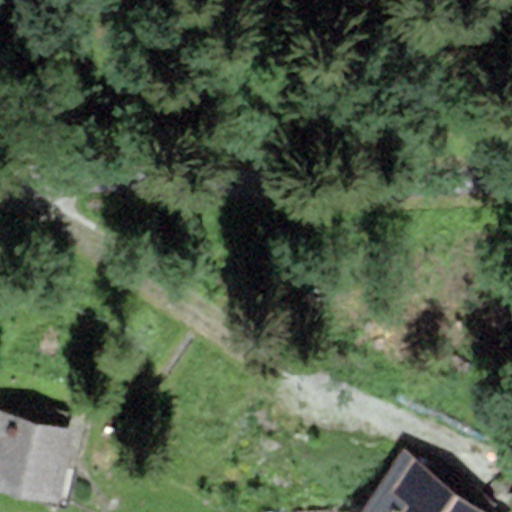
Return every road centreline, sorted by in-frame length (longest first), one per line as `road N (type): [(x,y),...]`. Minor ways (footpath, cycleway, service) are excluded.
road 1 (track): [(467,461),(329,393),(88,240),(60,220),(45,184)]
road 2 (residential): [(0,187),(511,183)]
